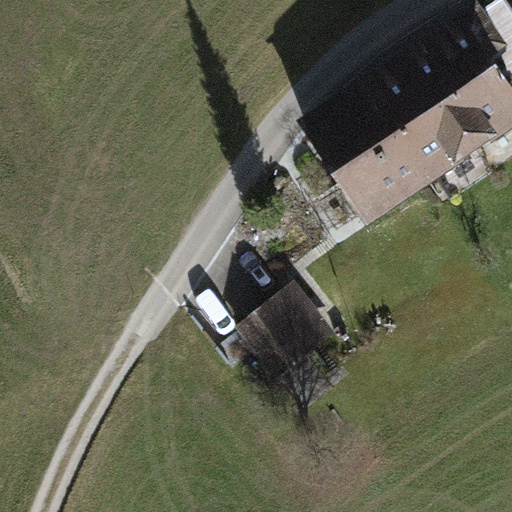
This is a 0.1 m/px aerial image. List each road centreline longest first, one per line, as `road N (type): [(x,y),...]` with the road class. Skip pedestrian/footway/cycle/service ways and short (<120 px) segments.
road 1 (track): [(434,0),(287,113),(149,320),(67,459),(49,511)]
road 2 (track): [(149,320),(0,404)]
